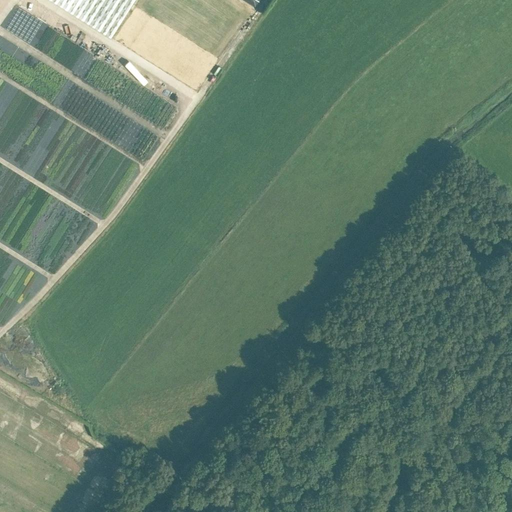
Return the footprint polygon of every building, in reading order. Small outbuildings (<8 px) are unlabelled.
[(51,0),(111,38),(135,0),(51,0)] [(226,0),(250,13),(257,1),(261,3),(263,0),(226,0)] [(13,5),(2,27),(19,36),(22,29),(25,30),(28,24),(32,26),(37,18),(13,5)] [(85,52),(39,21),(34,28),(48,37),(40,49),(73,71),(79,63),(78,62),(85,52)] [(145,72),(141,81),(151,85),(155,76),(145,72)]
